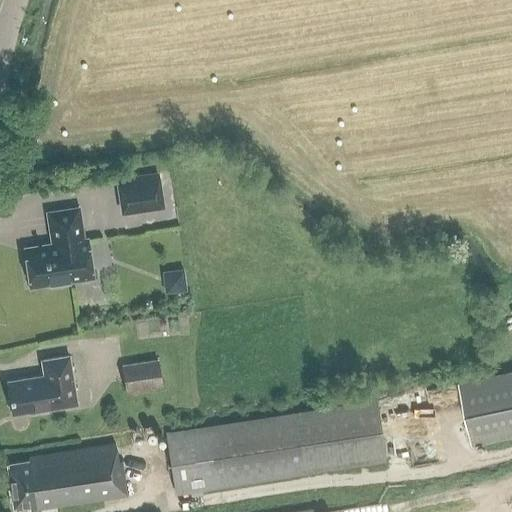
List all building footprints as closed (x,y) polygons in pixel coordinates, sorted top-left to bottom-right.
[(162,206),(158,175),(117,181),(122,212),(162,206)] [(83,241),(78,209),(48,214),(53,245),(25,249),(26,258),(24,262),(25,275),(29,278),(31,287),(50,284),(50,287),(69,284),(69,281),(92,277),(86,240),(83,241)] [(165,267),(169,289),(190,285),(186,263),(165,267)] [(11,411),(11,414),(33,411),(33,412),(76,405),(68,356),(41,361),(44,377),(6,383),(9,399),(7,401),(8,408),(11,411)] [(160,387),(156,361),(121,366),(125,393),(160,387)] [(511,371),(457,384),(471,444),(511,435),(511,371)] [(386,461),(377,403),(167,434),(176,492),(386,461)] [(28,460),(28,463),(6,466),(12,509),(28,506),(29,510),(125,496),(120,461),(117,462),(115,447),(28,460)]
